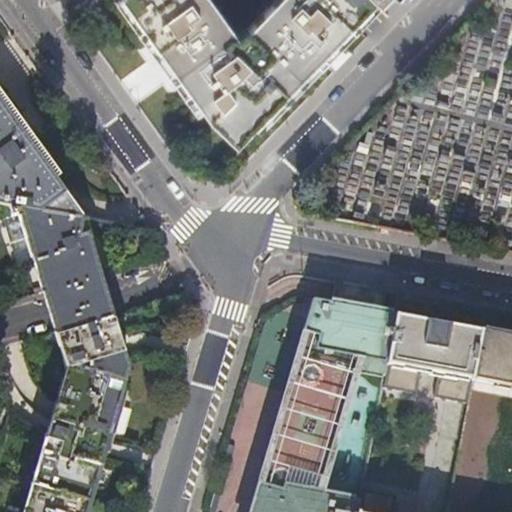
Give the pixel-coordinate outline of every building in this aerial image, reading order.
[(375,2),(373,0),(277,0),(252,27),(240,36),(213,0),(123,0),(139,21),(154,42),(160,37),(180,64),(193,81),(186,86),(212,120),(238,144),(254,128),(306,74),(356,21),(375,2)] [(373,0),(375,2),(390,17),(405,0),(373,0)] [(0,202),(9,204),(84,218),(69,197),(49,168),(0,100),(0,202)] [(81,235),(84,218),(9,204),(12,215),(20,213),(40,279),(48,308),(67,369),(24,511),(86,511),(114,417),(129,367),(106,290),(88,232),(81,235)] [(358,511),(388,364),(397,316),(353,307),(315,301),(309,332),(311,333),(254,511),(358,511)] [(426,321),(397,316),(388,364),(473,380),(483,331),(443,324),(426,321)] [(511,336),(483,331),(473,380),(511,387),(511,336)]
